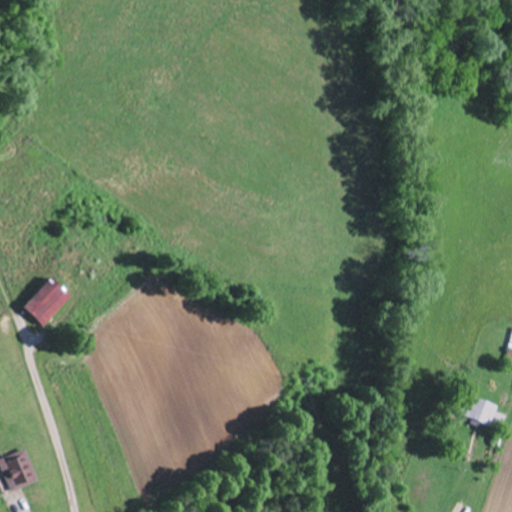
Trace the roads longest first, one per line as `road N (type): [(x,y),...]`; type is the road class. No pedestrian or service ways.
road 1 (residential): [(73,511),(0,271),(16,102),(0,87)]
road 2 (residential): [(356,511),(365,482),(355,207)]
